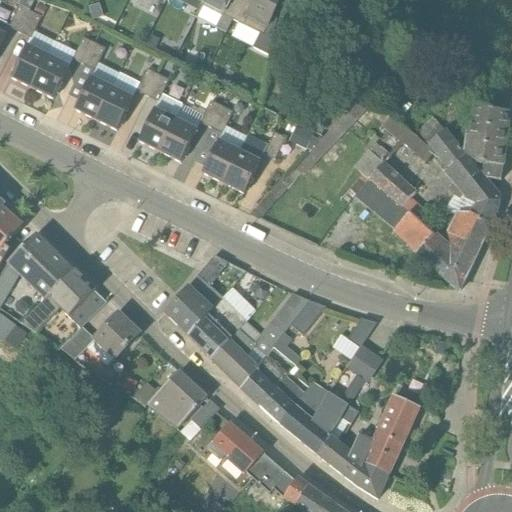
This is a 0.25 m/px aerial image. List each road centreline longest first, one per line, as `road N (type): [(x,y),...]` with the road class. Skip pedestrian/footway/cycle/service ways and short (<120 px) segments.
road 1 (tertiary): [(511,324),(443,319),(334,289),(100,177)]
road 2 (tertiary): [(66,240),(200,378),(369,511)]
road 3 (tertiary): [(503,502),(511,379)]
